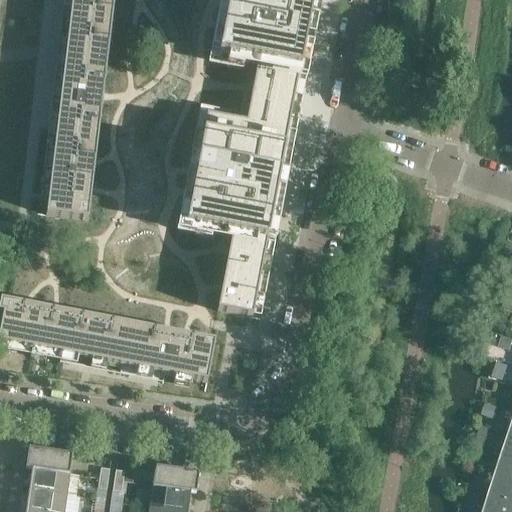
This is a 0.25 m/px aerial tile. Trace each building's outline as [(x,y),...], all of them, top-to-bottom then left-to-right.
[(96,148),(103,89),(113,0),(71,0),(56,132),(47,204),(45,217),(87,222),(89,203),(84,203),(91,147),(96,148)] [(208,116),(187,227),(238,236),(226,295),(221,294),(218,311),(253,318),(313,0),(230,0),(219,57),(259,65),(247,123),(208,116)] [(206,384),(214,343),(158,332),(68,315),(67,320),(17,311),(18,305),(4,303),(0,301),(0,314),(2,315),(0,327),(0,344),(63,357),(164,376),(174,378),(189,381),(206,384)] [(511,313),(511,303),(504,302),(501,311),(511,313)] [(498,337),(494,349),(508,353),(511,341),(498,337)] [(508,366),(497,363),(493,378),(503,381),(508,366)] [(493,407),(487,405),(482,404),(478,415),(484,418),(489,419),(493,407)] [(305,432),(304,432),(296,431),(291,454),(301,456),(305,432)] [(478,436),(474,450),(483,453),(487,438),(478,436)] [(511,437),(509,436),(502,458),(511,461),(511,437)] [(28,450),(25,470),(32,471),(68,476),(71,456),(28,450)] [(511,461),(502,458),(494,480),(511,485),(511,461)] [(155,469),(152,487),(196,493),(198,475),(155,469)] [(98,480),(107,481),(108,471),(100,470),(98,480)] [(32,471),(29,491),(65,496),(68,476),(32,471)] [(113,482),(122,483),(123,473),(114,472),(113,482)] [(95,500),(104,501),(107,482),(98,480),(95,500)] [(511,485),(494,480),(490,494),(511,500),(511,485)] [(111,492),(120,494),(122,483),(113,482),(111,492)] [(152,487),(149,508),(177,511),(186,511),(189,494),(195,495),(196,493),(152,487)] [(29,491),(25,511),(62,511),(65,496),(29,491)] [(511,511),(511,500),(490,494),(484,511),(511,511)] [(93,511),(102,511),(104,502),(95,501),(93,511)] [(108,511),(117,511),(119,504),(110,503),(108,511)]
